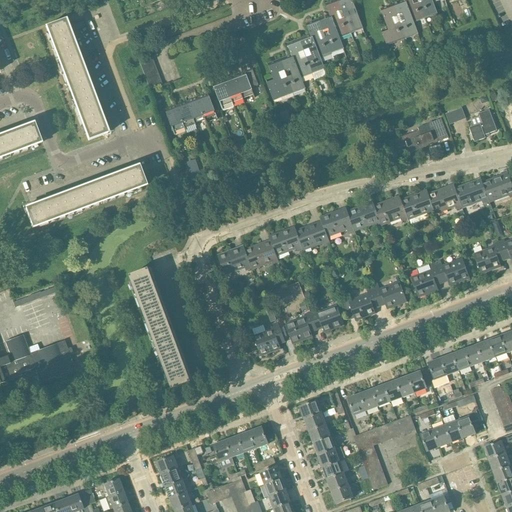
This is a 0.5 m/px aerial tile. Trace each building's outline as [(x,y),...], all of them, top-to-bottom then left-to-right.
[(351,33),(338,0),(330,0),(325,2),(330,13),(339,37),(351,33)] [(338,0),(351,33),(363,28),(352,0),(338,0)] [(418,33),(413,22),(408,9),(404,0),(399,0),(393,3),(406,38),(418,33)] [(413,22),(425,17),(418,0),(404,0),(408,9),(413,22)] [(437,13),(433,2),(431,0),(418,0),(425,17),(437,13)] [(406,38),(393,3),(381,7),(388,27),(382,30),(387,45),(406,38)] [(318,18),(331,53),(343,48),(339,37),(330,13),(318,18)] [(331,53),(318,18),(306,22),(311,33),(320,57),(331,53)] [(88,141),(108,134),(65,19),(46,27),(88,141)] [(299,38),(312,73),(324,68),(320,57),(311,33),(299,38)] [(287,42),(291,53),(301,77),(312,73),(299,38),(287,42)] [(156,49),(153,43),(141,48),(143,54),(156,49)] [(143,54),(145,59),(152,57),(158,55),(156,49),(143,54)] [(280,57),(293,93),(305,88),(301,77),(291,53),(280,57)] [(152,57),(145,59),(139,62),(141,68),(154,63),(152,57)] [(293,93),(280,57),(268,62),(273,77),(266,79),(273,100),(282,97),(285,103),(296,99),(293,93)] [(141,68),(143,73),(156,69),(154,63),(141,68)] [(146,79),(158,74),(156,69),(143,73),(146,79)] [(254,70),(235,77),(243,98),(254,94),(251,87),(260,84),(254,70)] [(160,80),(158,74),(146,79),(148,85),(160,80)] [(243,98),(235,77),(224,81),(232,102),(243,98)] [(150,90),(162,86),(160,80),(148,85),(150,90)] [(223,110),(234,106),(232,102),(224,81),(213,85),(223,110)] [(490,94),(493,103),(498,102),(495,93),(490,94)] [(216,115),(210,99),(209,95),(198,99),(205,119),(216,115)] [(205,119),(198,99),(187,103),(195,123),(205,119)] [(195,123),(187,103),(180,105),(176,107),(184,127),(195,123)] [(184,127),(176,107),(166,111),(174,131),(184,127)] [(466,119),(462,109),(447,114),(450,125),(466,119)] [(473,127),(469,129),(475,143),(485,139),(484,136),(497,131),(490,110),(479,114),(480,117),(471,120),(473,127)] [(421,136),(419,131),(395,140),(397,146),(398,145),(399,148),(406,145),(410,154),(418,151),(418,150),(449,138),(442,119),(427,125),(431,133),(421,136)] [(34,124),(28,126),(0,136),(0,158),(41,143),(34,124)] [(247,152),(244,146),(237,149),(240,155),(247,152)] [(193,180),(202,177),(196,160),(187,163),(193,180)] [(147,186),(142,175),(139,166),(25,209),(32,228),(49,223),(147,186)] [(502,175),(483,183),(490,201),(489,201),(490,203),(510,195),(511,198),(511,197),(511,181),(508,170),(501,173),(502,175)] [(483,203),(489,201),(490,201),(483,183),(482,179),(456,188),(463,207),(462,207),(463,209),(483,201),(483,203)] [(457,209),(462,207),(463,207),(456,188),(455,185),(429,194),(436,213),(436,214),(456,207),(457,209)] [(405,209),(408,215),(409,219),(408,219),(409,221),(429,213),(430,215),(436,213),(429,194),(428,191),(402,200),(405,209)] [(401,196),(375,206),(382,225),(381,225),(382,227),(402,219),(403,222),(408,219),(409,219),(408,215),(405,209),(402,200),(401,196)] [(374,202),(348,212),(355,231),(354,231),(355,232),(375,225),(375,227),(381,225),(382,225),(375,206),(374,202)] [(348,233),(354,231),(355,231),(348,212),(347,208),(320,218),(322,222),(328,238),(348,231),(348,233)] [(331,244),(328,238),(322,222),(297,231),(303,250),(304,251),(323,244),(324,247),(331,244)] [(298,252),(303,250),(297,231),(296,227),(269,237),(271,241),(277,257),(297,250),(298,252)] [(505,240),(499,242),(506,260),(511,258),(511,259),(511,240),(506,243),(505,240)] [(280,263),(277,257),(271,241),(246,250),(245,251),(252,269),(252,271),(272,263),(273,265),(280,263)] [(500,262),(506,260),(499,242),(493,245),(494,247),(474,255),(482,275),(502,267),(500,262)] [(246,271),(252,269),(245,251),(246,250),(244,247),(218,256),(226,276),(246,269),(246,271)] [(443,264),(436,266),(443,284),(449,282),(450,286),(471,279),(463,259),(443,266),(443,264)] [(351,273),(363,268),(361,262),(349,267),(351,273)] [(437,286),(443,284),(436,266),(430,268),(431,271),(411,278),(419,298),(439,291),(437,286)] [(173,391),(192,383),(149,269),(130,276),(173,391)] [(379,288),(374,290),(380,308),(386,306),(388,310),(408,303),(401,283),(380,290),(379,288)] [(56,287),(41,292),(43,298),(57,292),(56,287)] [(375,310),(380,308),(374,290),(368,292),(369,295),(349,302),(343,304),(349,321),(355,318),(356,322),(376,314),(375,310)] [(28,297),(14,303),(16,308),(30,303),(28,297)] [(299,305),(302,311),(308,308),(305,302),(299,305)] [(317,311),(311,313),(318,331),(323,329),(325,334),(345,326),(338,306),(318,314),(317,311)] [(286,325),(293,345),(314,338),(312,333),(318,331),(311,313),(305,315),(306,318),(286,325)] [(282,344),(286,343),(279,323),(272,326),(273,330),(254,337),(261,357),(282,350),(280,345),(282,344)] [(511,352),(511,332),(501,337),(507,354),(511,352)] [(0,384),(21,376),(17,366),(28,362),(31,370),(35,369),(38,377),(37,377),(40,384),(48,381),(48,383),(68,375),(67,373),(75,370),(73,363),(72,363),(69,355),(73,354),(71,349),(68,350),(64,341),(30,354),(23,336),(6,342),(10,355),(7,356),(0,358),(0,384)] [(489,341),(495,358),(507,354),(501,337),(489,341)] [(477,346),(483,363),(495,358),(489,341),(477,346)] [(465,351),(471,368),(483,363),(477,346),(465,351)] [(453,355),(459,372),(471,368),(465,351),(453,355)] [(441,360),(447,376),(459,372),(453,355),(441,360)] [(434,381),(447,376),(441,360),(428,364),(434,381)] [(511,366),(500,371),(502,377),(511,373),(511,366)] [(500,371),(488,376),(490,382),(502,377),(500,371)] [(421,372),(409,377),(415,393),(427,389),(421,372)] [(488,376),(476,380),(478,386),(490,382),(488,376)] [(409,377),(397,381),(403,398),(415,393),(409,377)] [(476,380),(469,383),(471,389),(478,386),(476,380)] [(397,381),(385,386),(391,402),(403,398),(397,381)] [(385,386),(373,390),(379,407),(391,402),(385,386)] [(490,391),(493,398),(507,392),(505,386),(490,391)] [(373,390),(361,395),(367,411),(379,407),(373,390)] [(493,398),(495,404),(509,398),(507,392),(493,398)] [(332,396),(336,408),(342,406),(338,394),(332,396)] [(355,416),(367,411),(361,395),(349,399),(355,416)] [(495,404),(497,410),(511,404),(509,398),(495,404)] [(300,408),(305,420),(322,414),(317,401),(300,408)] [(497,410),(499,416),(511,410),(511,405),(511,404),(497,410)] [(342,406),(336,408),(339,416),(345,413),(342,406)] [(511,410),(499,416),(502,422),(511,417),(511,410)] [(470,418),(458,423),(464,439),(476,435),(472,424),(480,421),(477,412),(468,415),(470,418)] [(326,425),(322,414),(305,420),(309,432),(326,425)] [(399,421),(400,424),(406,422),(410,433),(416,431),(412,419),(411,417),(411,416),(408,417),(405,418),(399,421)] [(511,417),(502,422),(504,428),(511,424),(511,417)] [(392,423),(387,425),(388,428),(394,426),(398,437),(404,435),(400,424),(399,421),(392,423)] [(406,422),(400,424),(404,435),(410,433),(406,422)] [(464,439),(458,423),(446,427),(452,444),(464,439)] [(309,432),(314,444),(331,437),(326,425),(309,432)] [(380,428),(375,430),(376,433),(382,431),(386,442),(391,440),(392,440),(388,428),(387,425),(386,425),(380,428)] [(394,426),(388,428),(392,440),(398,437),(394,426)] [(446,427),(434,432),(440,448),(452,444),(446,427)] [(263,428),(250,433),(256,449),(269,444),(263,428)] [(363,434),(357,436),(360,445),(362,451),(369,448),(365,437),(376,433),(375,430),(373,430),(363,434)] [(382,431),(376,433),(380,444),(385,442),(386,442),(382,431)] [(427,453),(440,448),(434,432),(421,436),(427,453)] [(244,454),(256,449),(250,433),(238,437),(244,454)] [(376,433),(365,437),(369,448),(374,446),(379,445),(380,444),(376,433)] [(485,449),(489,461),(506,455),(502,442),(503,442),(509,444),(511,443),(511,435),(494,443),(495,445),(485,449)] [(238,437),(226,442),(232,458),(244,454),(238,437)] [(335,450),(331,437),(314,444),(319,456),(335,450)] [(220,463),(232,458),(226,442),(214,446),(220,463)] [(360,445),(357,446),(359,452),(360,454),(363,453),(366,459),(377,455),(376,453),(374,446),(369,448),(362,451),(360,445)] [(202,447),(195,449),(197,456),(204,454),(202,447)] [(335,450),(319,456),(323,468),(340,462),(339,460),(345,458),(341,448),(335,450)] [(195,449),(189,451),(193,464),(199,462),(197,456),(195,449)] [(363,453),(360,454),(362,458),(364,465),(365,466),(368,465),(379,461),(379,459),(377,455),(366,459),(363,453)] [(494,473),(511,467),(506,455),(489,461),(494,473)] [(157,463),(162,475),(179,469),(174,457),(157,463)] [(274,458),(261,463),(264,469),(276,464),(274,458)] [(379,461),(368,465),(370,471),(381,467),(381,466),(379,461)] [(196,471),(202,469),(199,462),(193,464),(196,471)] [(344,474),(340,462),(323,468),(327,480),(344,474)] [(253,466),(256,472),(264,469),(261,463),(253,466)] [(368,465),(365,466),(366,471),(369,478),(372,477),(384,473),(383,472),(381,467),(370,471),(368,465)] [(277,467),(260,473),(265,485),(282,479),(277,467)] [(511,479),(511,470),(511,467),(494,473),(498,485),(511,479)] [(179,469),(162,475),(166,487),(183,481),(179,469)] [(384,473),(372,477),(375,483),(386,479),(386,478),(384,473)] [(327,480),(332,492),(349,486),(344,474),(327,480)] [(372,477),(369,478),(371,484),(374,491),(388,485),(386,479),(375,483),(372,477)] [(265,485),(269,497),(286,491),(282,479),(265,485)] [(426,483),(428,489),(440,485),(438,479),(426,483)] [(511,479),(498,485),(503,497),(511,493),(511,479)] [(104,485),(108,497),(123,492),(119,480),(104,485)] [(166,487),(171,499),(188,493),(183,481),(166,487)] [(227,485),(223,487),(227,499),(232,498),(243,493),(239,481),(227,485)] [(420,492),(428,489),(426,483),(418,486),(420,492)] [(353,499),(349,486),(332,492),(337,505),(353,499)] [(221,488),(217,489),(221,502),(226,500),(227,499),(223,487),(221,488)] [(215,490),(211,491),(213,497),(216,504),(219,502),(221,502),(217,489),(215,490)] [(95,502),(91,490),(85,492),(89,504),(95,502)] [(286,491),(269,497),(274,509),(291,503),(286,491)] [(109,510),(112,509),(128,503),(123,492),(108,497),(105,498),(109,510)] [(243,493),(232,498),(234,504),(246,499),(248,505),(251,504),(249,498),(246,492),(243,493)] [(188,493),(171,499),(175,511),(192,505),(188,493)] [(507,509),(511,507),(511,493),(503,497),(507,509)] [(78,495),(65,500),(70,511),(77,511),(83,510),(78,495)] [(450,511),(445,497),(432,501),(436,511),(450,511)] [(246,499),(234,504),(236,510),(248,505),(246,499)] [(56,511),(70,511),(65,500),(54,504),(56,511)] [(422,511),(436,511),(432,501),(420,506),(422,511)] [(130,511),(128,503),(112,509),(113,511),(130,511)] [(274,509),(274,511),(294,511),(291,503),(274,509)]
